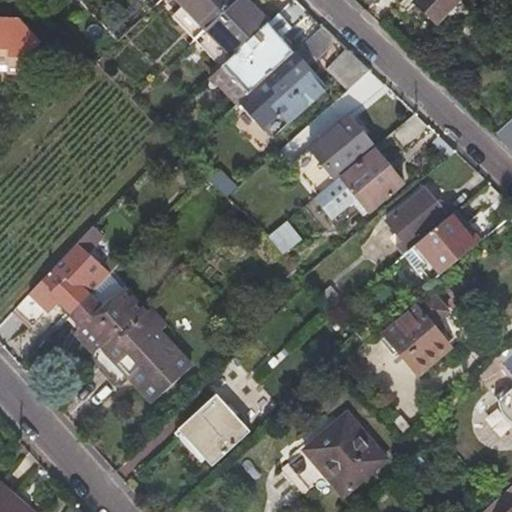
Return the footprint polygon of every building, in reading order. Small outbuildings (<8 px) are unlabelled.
[(236,1),(234,0),(173,0),(203,31),(236,1)] [(238,0),(236,0),(236,1),(203,31),(229,59),(263,26),(238,0)] [(413,0),(411,3),(434,24),(457,0),(413,0)] [(19,24),(0,23),(0,59),(6,60),(6,78),(30,78),(32,52),(39,44),(19,24)] [(290,56),(263,26),(229,59),(219,68),(244,96),(290,56)] [(324,29),(322,28),(304,44),(346,92),(369,73),(346,50),(342,47),(332,38),(324,29)] [(295,60),(293,57),(264,83),(286,108),(308,89),(297,78),(304,71),(302,69),(295,60)] [(511,153),(511,116),(493,136),(504,146),(511,153)] [(333,183),(371,152),(348,125),(310,156),(333,183)] [(400,187),(373,154),(340,182),(367,214),(400,187)] [(225,200),(234,190),(217,172),(207,182),(225,200)] [(401,256),(446,218),(423,191),(384,226),(398,242),(393,246),(401,256)] [(427,262),(439,276),(472,248),(446,218),(401,256),(415,272),(427,262)] [(275,230),(290,248),(298,240),(284,223),(275,230)] [(90,229),(37,285),(70,317),(85,301),(89,297),(94,292),(108,277),(121,262),(115,256),(102,268),(98,264),(96,266),(86,254),(103,237),(92,227),(90,229)] [(275,230),(266,237),(281,255),(290,248),(275,230)] [(94,292),(89,297),(100,309),(121,291),(108,277),(94,292)] [(329,287),(318,297),(332,313),(343,303),(329,287)] [(70,317),(69,318),(79,329),(73,335),(92,355),(102,346),(129,320),(133,325),(143,316),(121,291),(100,309),(89,297),(85,301),(70,317)] [(382,336),(417,377),(444,354),(431,339),(437,335),(429,326),(444,313),(430,296),(382,336)] [(90,357),(89,358),(118,390),(129,379),(151,404),(189,369),(157,335),(163,329),(147,312),(146,312),(143,316),(133,325),(129,320),(102,346),(92,355),(90,357)] [(205,384),(206,385),(222,371),(236,357),(234,355),(205,384)] [(222,371),(206,385),(215,394),(177,428),(214,465),(280,403),(236,357),(222,371)] [(511,382),(509,385),(511,389),(495,404),(495,412),(495,415),(499,412),(500,412),(511,403),(511,401),(511,382)] [(511,425),(511,401),(511,403),(500,412),(511,425)] [(511,425),(500,412),(495,416),(496,421),(503,429),(511,432),(511,425)] [(398,415),(391,422),(402,435),(410,429),(398,415)] [(283,471),(297,486),(298,486),(358,430),(345,416),(283,471)] [(298,486),(297,486),(304,494),(309,488),(318,497),(332,485),(343,497),(385,460),(358,430),(298,486)] [(433,469),(418,452),(408,460),(423,477),(433,469)] [(0,511),(32,511),(0,483),(0,511)] [(511,511),(511,486),(495,501),(482,511),(511,511)]
